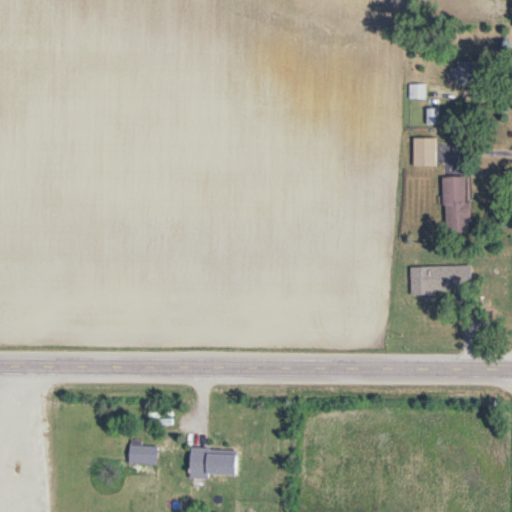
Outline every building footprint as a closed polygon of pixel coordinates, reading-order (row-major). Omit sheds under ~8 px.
[(476,62),(455,62),(455,85),(476,85),(476,62)] [(425,86),(409,86),(409,99),(425,99),(425,86)] [(439,126),(439,110),(426,110),(426,126),(439,126)] [(413,166),(436,166),(436,139),(413,139),(413,166)] [(469,227),(467,176),(442,177),(443,228),(469,227)] [(409,267),(409,295),(470,294),(470,266),(409,267)] [(153,467),(153,447),(125,447),(125,467),(153,467)] [(205,476),(232,476),(233,451),(188,450),(187,480),(205,480),(205,476)]
